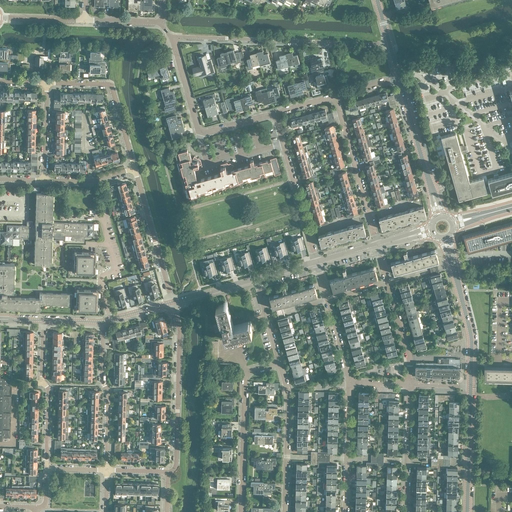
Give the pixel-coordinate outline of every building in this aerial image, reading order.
[(128,0),(128,11),(137,11),(137,10),(138,10),(140,10),(140,1),(137,1),(137,3),(134,3),(134,0),(128,0)] [(140,10),(141,10),(143,10),(143,11),(152,12),(152,4),(152,0),(143,0),(144,1),(140,1),(140,10)] [(395,3),(396,5),(397,8),(397,9),(400,8),(406,6),(404,0),(395,3)] [(59,57),(59,60),(71,61),(71,58),(68,58),(68,57),(70,57),(70,50),(60,50),(60,57),(59,57)] [(227,52),(230,62),(234,61),(234,63),(236,64),(241,62),(241,64),(245,63),(244,60),(241,61),(238,52),(236,53),(234,53),(233,50),(227,52)] [(89,57),(89,61),(101,61),(101,58),(100,58),(100,51),(90,51),(90,55),(89,55),(89,57)] [(263,51),(256,53),(259,64),(260,66),(271,63),(268,53),(268,54),(265,54),(264,54),(264,53),(263,53),(263,51)] [(230,63),(227,52),(221,53),(222,57),(218,58),(219,62),(217,62),(218,70),(227,67),(227,64),(230,63)] [(292,52),(286,54),(286,55),(289,65),(290,65),(290,64),(294,63),(294,64),(294,66),(300,64),(297,55),(294,55),(295,56),(293,57),(293,56),(292,52)] [(259,64),(256,53),(250,55),(251,58),(244,60),(245,63),(247,71),(253,69),(253,67),(256,66),(256,65),(259,64)] [(277,61),(274,61),(275,63),(277,70),(279,69),(286,67),(285,66),(289,65),(286,55),(282,56),(282,55),(280,56),(281,59),(279,60),(276,60),(277,61)] [(199,67),(193,68),(195,75),(198,74),(203,73),(204,75),(209,74),(215,72),(211,60),(207,61),(205,56),(199,58),(199,59),(201,66),(199,67)] [(314,57),(308,59),(311,68),(312,74),(324,70),(323,68),(323,67),(322,68),(321,65),(322,65),(323,65),(321,58),(317,59),(316,56),(317,56),(314,57)] [(36,60),(34,60),(34,64),(42,65),(42,67),(45,67),(45,61),(42,61),(42,57),(36,57),(36,60)] [(12,59),(6,59),(0,58),(0,69),(7,69),(7,63),(12,64),(12,59)] [(76,64),(76,61),(71,61),(59,60),(59,64),(60,64),(59,71),(70,71),(70,64),(76,64)] [(101,65),(101,61),(89,61),(89,65),(90,65),(90,72),(100,72),(100,65),(101,65)] [(150,66),(147,67),(147,70),(149,77),(150,76),(154,75),(159,74),(158,72),(161,71),(160,68),(160,66),(157,67),(155,61),(149,63),(150,66)] [(161,71),(158,72),(159,74),(160,79),(163,78),(170,76),(166,64),(160,66),(160,68),(161,71)] [(312,74),(313,77),(312,77),(314,82),(316,81),(318,88),(325,86),(324,83),(328,82),(326,75),(325,75),(325,73),(324,73),(324,71),(324,70),(312,74)] [(307,88),(304,80),(297,82),(298,83),(294,84),(297,94),(304,93),(303,89),(304,89),(307,88)] [(250,90),(252,89),(250,81),(243,83),(244,87),(248,86),(250,90)] [(267,91),(267,92),(270,101),(274,100),(274,101),(277,101),(276,97),(280,96),(278,90),(280,89),(278,82),(274,83),(275,86),(272,87),(273,88),(273,90),(271,90),(267,91)] [(297,94),(294,84),(291,85),(288,85),(288,83),(283,84),(286,94),(290,93),(291,96),(297,94)] [(170,92),(169,87),(159,90),(161,97),(163,96),(164,100),(175,97),(174,93),(174,91),(170,92)] [(256,91),(253,92),(256,102),(259,101),(259,102),(262,101),(263,101),(264,102),(264,104),(271,102),(270,101),(267,92),(267,91),(266,89),(261,90),(260,90),(256,91)] [(511,90),(510,91),(510,92),(511,95),(511,96),(511,98),(511,99),(511,102),(511,103),(511,173),(509,175),(509,174),(509,175),(506,176),(506,175),(505,176),(502,177),(502,176),(502,177),(499,178),(499,177),(498,178),(496,179),(495,178),(495,179),(492,179),(491,180),(489,180),(488,181),(489,184),(486,185),(488,193),(491,192),(492,194),(492,195),(493,195),(495,194),(496,194),(499,193),(500,193),(502,192),(503,192),(506,191),(507,191),(506,191),(509,190),(510,190),(511,189),(511,90)] [(36,92),(30,92),(30,100),(36,101),(36,97),(37,97),(38,97),(38,92),(37,92),(36,92)] [(381,94),(380,94),(381,97),(382,102),(383,102),(388,100),(389,100),(388,100),(388,97),(387,95),(386,92),(382,94),(381,94)] [(216,104),(214,98),(216,97),(215,93),(205,96),(206,96),(206,99),(203,100),(205,107),(216,104)] [(244,98),(240,99),(243,109),(247,108),(247,109),(250,108),(249,105),(253,103),(250,93),(243,95),(244,98)] [(379,95),(375,96),(377,103),(377,105),(383,104),(382,102),(381,97),(380,94),(379,95)] [(176,97),(175,97),(164,100),(162,101),(166,112),(169,111),(169,112),(175,110),(174,104),(177,103),(176,97)] [(244,110),(243,109),(240,99),(234,101),(233,97),(225,100),(227,106),(228,106),(229,110),(236,108),(237,112),(244,110)] [(351,102),(348,103),(349,108),(350,112),(354,110),(359,108),(360,108),(357,101),(356,101),(355,101),(351,102)] [(218,113),(216,104),(205,107),(208,116),(218,113)] [(104,105),(98,107),(99,110),(97,111),(96,111),(98,117),(106,115),(105,109),(104,105)] [(37,106),(30,106),(30,110),(27,110),(27,116),(36,116),(36,110),(37,106)] [(321,111),(319,111),(321,119),(322,119),(322,122),(328,120),(327,118),(328,117),(327,114),(326,114),(326,112),(325,110),(321,111)] [(176,113),(166,116),(170,128),(172,127),(173,127),(182,124),(181,120),(182,120),(181,118),(178,119),(176,113)] [(108,120),(106,115),(98,117),(100,123),(108,120)] [(298,118),(296,118),(299,126),(304,124),(302,116),(298,117),(298,118)] [(353,119),(352,120),(353,120),(353,121),(353,122),(354,126),(362,123),(360,118),(360,117),(354,119),(353,119)] [(294,118),(290,120),(292,124),(291,124),(292,126),(292,127),(293,127),(298,126),(299,126),(296,118),(294,119),(294,118)] [(110,126),(108,120),(100,123),(101,128),(110,126)] [(362,123),(354,126),(355,130),(355,129),(356,131),(364,129),(362,123)] [(170,128),(168,128),(171,140),(178,138),(178,137),(182,135),(182,133),(182,132),(181,131),(182,131),(185,130),(183,124),(182,124),(173,127),(172,127),(170,128)] [(111,132),(110,126),(101,128),(103,134),(111,132)] [(327,133),(323,134),(325,140),(326,140),(329,139),(336,137),(336,136),(336,135),(336,134),(336,133),(336,132),(335,131),(327,133)] [(400,131),(393,133),(394,139),(402,137),(401,133),(400,131)] [(488,193),(486,185),(484,178),(470,182),(469,179),(468,176),(468,175),(467,172),(466,169),(466,168),(465,165),(464,162),(464,161),(463,158),(462,155),(462,154),(461,152),(461,151),(460,148),(460,147),(459,145),(459,144),(458,141),(458,140),(457,138),(457,137),(456,134),(456,133),(455,134),(452,134),(452,135),(449,135),(448,136),(445,136),(445,137),(442,137),(441,138),(442,141),(442,142),(443,145),(444,148),(444,149),(445,152),(446,155),(446,156),(447,158),(447,159),(448,162),(448,163),(449,165),(449,166),(450,169),(450,170),(451,172),(451,173),(452,176),(452,177),(452,176),(453,179),(453,180),(454,183),(455,186),(455,187),(456,190),(457,193),(457,194),(458,197),(459,200),(459,201),(460,201),(463,200),(466,199),(467,199),(469,198),(470,198),(473,197),(488,193)] [(365,135),(357,137),(359,141),(359,143),(369,140),(367,134),(365,135)] [(292,137),(293,139),(292,139),(294,143),(301,140),(300,135),(295,136),(292,137)] [(329,139),(326,140),(328,145),(331,145),(338,143),(338,142),(337,139),(336,138),(336,137),(329,139)] [(114,143),(113,138),(105,140),(106,146),(107,146),(109,145),(114,143)] [(301,140),(294,143),(295,147),(295,148),(295,149),(295,148),(303,146),(301,141),(301,140)] [(359,143),(360,145),(361,149),(369,147),(368,146),(367,141),(369,140),(359,143)] [(398,151),(392,152),(393,155),(401,153),(400,150),(401,150),(400,150),(405,149),(404,145),(403,143),(404,143),(396,145),(398,151)] [(303,146),(295,148),(296,150),(297,154),(305,152),(308,151),(306,145),(305,146),(303,146)] [(369,147),(361,149),(362,153),(362,154),(362,155),(363,155),(370,152),(369,147)] [(184,151),(174,154),(175,156),(175,157),(177,162),(176,162),(176,163),(177,163),(178,167),(178,168),(179,171),(178,171),(178,172),(180,180),(182,189),(183,189),(185,197),(185,198),(199,194),(200,197),(201,196),(205,195),(214,193),(223,190),(231,188),(236,186),(237,186),(240,185),(249,183),(257,180),(258,180),(266,178),(275,175),(276,175),(278,175),(281,174),(276,157),(270,159),(271,161),(268,162),(267,160),(254,164),(251,165),(231,170),(234,165),(233,166),(229,164),(227,163),(221,164),(221,167),(221,168),(222,171),(222,172),(221,173),(197,180),(194,168),(195,167),(196,166),(196,167),(199,166),(199,165),(202,164),(201,160),(198,159),(198,158),(197,160),(194,158),(194,157),(193,158),(192,160),(190,152),(188,153),(187,150),(184,151)] [(305,152),(297,154),(298,158),(298,159),(299,160),(298,160),(306,158),(309,157),(308,151),(305,152)] [(370,152),(363,155),(363,156),(364,160),(365,160),(366,163),(370,162),(380,159),(379,156),(372,158),(370,152)] [(393,155),(389,156),(390,160),(394,158),(399,157),(401,162),(408,160),(407,157),(407,155),(407,154),(406,155),(402,156),(401,153),(393,155)] [(114,162),(111,154),(105,155),(108,163),(114,162)] [(108,163),(105,155),(99,157),(102,165),(108,163)] [(102,165),(99,157),(93,159),(95,164),(96,167),(96,169),(99,168),(98,166),(102,165)] [(306,158),(298,160),(299,160),(299,161),(299,162),(300,166),(308,164),(310,163),(311,163),(309,157),(306,158)] [(61,171),(61,163),(61,160),(59,160),(59,158),(54,158),(54,163),(52,163),(52,166),(54,166),(54,167),(54,171),(61,171)] [(366,166),(366,167),(366,168),(367,172),(375,170),(377,169),(376,164),(380,162),(380,159),(370,162),(366,163),(367,166),(366,166)] [(337,168),(332,169),(333,172),(341,170),(340,170),(340,168),(340,167),(345,166),(344,162),(343,162),(343,160),(335,162),(337,168)] [(85,172),(85,170),(88,170),(88,164),(87,161),(85,161),(79,161),(79,163),(78,172),(85,172)] [(308,164),(300,166),(301,170),(302,171),(302,172),(310,169),(312,169),(310,163),(308,164)] [(403,168),(399,169),(400,175),(404,174),(412,172),(411,168),(410,168),(410,167),(410,166),(403,168)] [(310,169),(302,172),(302,173),(303,177),(308,176),(309,179),(317,177),(316,174),(311,175),(310,170),(310,169)] [(341,170),(333,172),(334,175),(339,174),(340,179),(340,180),(348,178),(347,174),(346,172),(342,173),(341,173),(341,170)] [(375,170),(367,172),(368,176),(369,176),(369,178),(377,175),(375,170)] [(369,180),(368,180),(369,183),(370,183),(378,181),(381,181),(379,175),(377,175),(369,178),(370,180),(369,180)] [(305,183),(305,184),(305,183),(306,185),(307,189),(315,187),(314,187),(313,181),(318,180),(317,177),(309,179),(310,181),(310,182),(305,183)] [(340,180),(338,180),(340,186),(342,185),(350,183),(349,183),(349,182),(349,181),(348,178),(340,180)] [(378,181),(370,183),(372,188),(372,189),(380,187),(378,181)] [(118,189),(119,191),(127,189),(125,182),(120,184),(120,182),(105,186),(107,194),(110,193),(110,191),(118,189)] [(415,183),(407,185),(409,191),(417,189),(416,189),(416,188),(415,183)] [(129,195),(127,189),(119,191),(116,192),(118,198),(129,195)] [(417,189),(409,191),(411,197),(411,198),(414,197),(413,197),(416,196),(418,195),(417,191),(416,190),(417,189)] [(316,193),(308,195),(309,197),(308,198),(308,199),(309,199),(309,200),(310,200),(310,201),(318,199),(321,198),(319,192),(316,193)] [(381,193),(374,195),(375,199),(376,201),(383,199),(385,198),(384,192),(381,193)] [(51,264),(52,239),(52,238),(55,236),(72,236),(72,240),(83,240),(83,236),(93,237),(94,223),(84,223),(84,225),(80,225),(81,223),(78,223),(78,225),(75,225),(75,223),(52,222),(53,193),(36,193),(35,226),(32,226),(32,227),(30,227),(30,226),(7,225),(6,232),(0,231),(0,244),(13,245),(13,241),(15,239),(23,239),(23,237),(25,237),(25,239),(29,239),(29,238),(35,238),(35,239),(34,264),(51,264)] [(130,200),(129,195),(118,198),(119,203),(120,203),(130,200)] [(345,197),(342,198),(344,204),(347,203),(355,201),(353,197),(353,196),(353,195),(345,197)] [(318,199),(310,201),(311,205),(312,206),(312,207),(319,204),(318,199)] [(376,201),(375,201),(376,201),(376,203),(377,207),(382,206),(385,205),(383,199),(376,201)] [(132,206),(130,200),(120,203),(121,209),(124,208),(132,206)] [(347,203),(344,204),(346,209),(349,209),(356,206),(355,205),(356,205),(356,204),(355,201),(347,203)] [(319,204),(312,207),(312,208),(313,212),(321,210),(323,209),(322,204),(319,204)] [(134,212),(132,206),(124,208),(126,214),(127,214),(127,216),(133,215),(133,212),(134,212)] [(356,206),(349,209),(350,214),(350,215),(353,214),(355,213),(356,213),(355,213),(358,212),(357,208),(356,208),(356,206)] [(426,217),(425,213),(423,206),(423,207),(420,207),(419,207),(419,208),(417,208),(416,208),(414,209),(411,210),(408,211),(408,210),(407,211),(408,211),(405,212),(405,211),(404,212),(402,212),(401,212),(404,223),(426,217)] [(404,223),(401,212),(401,213),(398,213),(397,214),(395,214),(394,214),(394,215),(392,215),(389,216),(387,217),(386,217),(383,218),(382,218),(380,219),(380,218),(379,219),(382,229),(404,223)] [(135,219),(134,219),(134,216),(125,218),(128,227),(129,227),(137,225),(136,219),(135,219)] [(323,216),(315,218),(316,220),(315,220),(316,224),(319,223),(321,223),(324,222),(323,216)] [(366,234),(365,231),(363,223),(362,223),(362,224),(360,224),(359,224),(359,225),(356,225),(355,225),(355,226),(353,226),(350,227),(348,228),(348,227),(347,228),(345,229),(345,228),(344,229),(341,230),(341,229),(344,240),(366,234)] [(511,223),(464,237),(468,253),(511,240),(511,223)] [(139,230),(137,225),(129,227),(128,228),(128,230),(130,229),(131,233),(139,230)] [(344,240),(341,229),(340,230),(338,230),(337,231),(334,231),(333,232),(334,232),(331,232),(328,233),(326,234),(325,234),(323,235),(322,235),(319,236),(318,236),(321,246),(344,240)] [(140,236),(139,230),(131,233),(132,238),(140,236)] [(140,236),(132,238),(130,239),(132,245),(142,242),(143,241),(142,239),(141,239),(140,236)] [(293,247),(291,248),(292,253),(300,251),(299,250),(301,249),(302,250),(304,249),(305,250),(302,238),(302,237),(301,237),(301,238),(291,241),(293,247)] [(143,244),(142,242),(132,245),(133,251),(144,248),(145,247),(144,245),(143,244)] [(275,252),(273,253),(275,258),(282,256),(282,255),(284,254),(284,255),(287,254),(287,255),(288,255),(284,242),(283,242),(284,243),(273,246),(275,252)] [(258,257),(256,257),(257,263),(264,261),(264,260),(266,259),(266,260),(269,259),(269,260),(270,259),(266,246),(266,247),(266,248),(256,251),(258,257)] [(144,250),(144,248),(133,251),(135,256),(137,256),(145,254),(146,253),(146,251),(144,250)] [(405,258),(391,262),(391,263),(394,274),(399,273),(399,274),(401,273),(401,272),(408,271),(412,270),(412,269),(417,268),(417,269),(421,267),(426,266),(428,266),(428,265),(429,265),(436,262),(439,262),(436,253),(438,252),(437,250),(437,249),(408,258),(407,256),(405,257),(405,258)] [(240,262),(238,262),(239,265),(240,268),(247,266),(247,265),(249,264),(249,265),(252,264),(252,265),(252,264),(249,251),(248,252),(248,253),(238,255),(240,262)] [(74,252),(74,273),(95,273),(95,252),(74,252)] [(221,267),(220,267),(222,273),(229,271),(229,270),(231,269),(231,270),(234,269),(234,270),(235,269),(234,267),(231,256),(230,257),(231,258),(220,260),(222,267),(221,267)] [(149,265),(147,259),(139,262),(140,267),(139,268),(140,271),(149,268),(148,265),(149,265)] [(13,292),(14,288),(12,288),(12,285),(12,282),(14,282),(14,273),(12,273),(12,267),(14,268),(14,263),(10,263),(10,261),(4,261),(2,260),(2,263),(0,262),(0,307),(6,307),(6,309),(14,309),(14,308),(17,308),(20,308),(20,309),(29,310),(29,308),(35,308),(35,310),(39,310),(39,303),(42,304),(42,305),(46,305),(46,303),(52,303),(52,305),(61,305),(61,303),(66,304),(66,305),(71,305),(71,294),(71,295),(67,295),(67,293),(61,293),(61,295),(53,294),(53,293),(46,293),(46,294),(42,294),(42,293),(43,293),(39,293),(39,298),(39,299),(35,299),(35,298),(29,298),(29,299),(21,299),(21,298),(14,297),(14,299),(6,298),(6,297),(3,297),(3,295),(6,295),(6,292),(13,292)] [(205,272),(203,272),(204,278),(212,276),(211,274),(213,274),(214,275),(216,274),(217,274),(215,267),(214,262),(203,265),(205,272)] [(344,275),(330,280),(333,292),(338,290),(338,291),(340,290),(347,288),(349,288),(349,287),(356,285),(356,286),(358,285),(360,284),(364,283),(365,283),(367,283),(367,282),(373,280),(373,281),(376,280),(375,280),(378,279),(375,270),(377,270),(376,267),(377,266),(347,275),(346,273),(344,274),(344,275)] [(431,276),(428,277),(430,283),(433,282),(441,279),(440,276),(441,276),(441,275),(440,274),(440,273),(438,274),(437,271),(431,273),(432,275),(431,276)] [(433,282),(430,283),(432,288),(434,287),(443,285),(442,281),(443,281),(442,281),(441,280),(442,279),(441,279),(433,282)] [(147,281),(143,282),(145,291),(149,290),(149,292),(151,297),(157,295),(157,293),(158,293),(157,288),(155,288),(153,280),(147,282),(147,281)] [(408,282),(399,285),(400,285),(400,287),(399,287),(400,287),(401,291),(410,288),(408,283),(408,282)] [(283,293),(269,297),(270,297),(273,309),(276,308),(282,306),(286,305),(289,305),(288,304),(295,302),(295,303),(297,302),(304,300),(306,300),(306,299),(313,297),(313,298),(315,297),(317,296),(315,287),(316,287),(316,285),(315,284),(287,292),(286,292),(286,290),(283,291),(284,293),(283,293)] [(131,286),(127,287),(130,295),(133,294),(133,295),(133,296),(133,297),(135,301),(137,301),(137,302),(143,300),(141,294),(140,294),(137,285),(131,287),(131,286)] [(443,285),(434,287),(435,288),(436,293),(438,293),(445,291),(444,287),(445,287),(444,287),(443,285),(444,285),(443,285)] [(410,288),(401,291),(402,293),(401,293),(402,293),(403,296),(402,297),(411,294),(414,293),(413,287),(410,288)] [(121,289),(114,291),(116,299),(115,299),(116,305),(118,304),(118,306),(125,304),(124,299),(123,298),(123,297),(126,296),(124,288),(120,288),(121,289)] [(76,310),(97,311),(97,290),(76,289),(76,310)] [(370,293),(367,294),(367,295),(368,300),(370,300),(372,299),(374,298),(381,296),(380,293),(381,292),(380,293),(379,291),(380,291),(380,290),(370,293)] [(438,293),(436,293),(438,299),(446,297),(445,293),(446,293),(445,293),(445,291),(438,293)] [(411,294),(402,297),(403,297),(403,298),(402,299),(403,299),(404,302),(413,300),(411,294)] [(372,299),(370,300),(371,306),(374,305),(383,302),(382,299),(382,298),(383,298),(381,298),(381,297),(382,296),(381,296),(374,298),(372,299)] [(438,299),(435,300),(437,306),(439,305),(448,302),(447,299),(448,299),(448,298),(447,299),(446,297),(447,297),(447,296),(446,297),(438,299)] [(340,308),(349,305),(351,305),(350,299),(348,300),(348,299),(338,302),(339,302),(340,304),(339,304),(340,304),(341,308),(340,308)] [(413,300),(404,302),(404,303),(404,302),(405,304),(404,305),(405,305),(405,304),(406,308),(405,308),(406,308),(415,306),(413,300)] [(224,304),(219,305),(216,306),(221,324),(219,325),(220,331),(223,330),(226,340),(253,332),(250,324),(252,324),(251,321),(234,326),(227,302),(224,302),(224,304)] [(383,302),(374,305),(376,310),(384,308),(383,304),(384,304),(383,304),(383,302)] [(448,302),(439,305),(441,310),(441,311),(450,308),(449,305),(449,304),(450,304),(449,304),(448,303),(449,302),(448,302)] [(351,311),(349,305),(340,308),(341,308),(341,310),(340,310),(341,310),(342,313),(342,314),(351,311)] [(415,306),(406,308),(407,310),(406,310),(406,311),(406,310),(407,310),(408,314),(407,314),(416,311),(415,306)] [(310,310),(312,316),(321,313),(320,313),(320,312),(321,311),(320,311),(319,308),(319,307),(310,310)] [(376,310),(373,311),(375,317),(377,316),(386,313),(385,310),(386,310),(384,310),(384,308),(385,308),(384,308),(376,310)] [(450,308),(441,311),(442,316),(451,314),(450,310),(451,310),(450,310),(450,308)] [(353,317),(351,311),(342,314),(343,314),(343,315),(342,316),(343,316),(344,319),(343,319),(353,317)] [(416,311),(407,314),(408,314),(408,316),(407,316),(408,316),(409,319),(409,320),(418,317),(420,317),(419,314),(419,313),(418,311),(416,311)] [(321,313),(312,316),(310,316),(311,322),(313,322),(323,319),(322,319),(322,317),(321,317),(320,314),(321,313)] [(377,316),(375,317),(377,323),(379,322),(388,319),(387,319),(386,316),(387,316),(387,315),(386,316),(386,314),(386,313),(386,314),(386,313),(377,316)] [(451,314),(442,316),(444,322),(450,320),(453,320),(452,316),(453,316),(452,316),(451,314),(452,314),(451,314)] [(285,317),(280,318),(278,319),(279,321),(278,321),(278,322),(279,321),(280,325),(289,322),(292,321),(290,316),(288,316),(285,317)] [(154,321),(156,327),(165,324),(165,321),(164,319),(164,318),(163,318),(162,317),(159,318),(159,319),(154,321)] [(354,323),(353,317),(343,319),(343,320),(344,319),(345,321),(343,322),(344,321),(345,325),(354,323)] [(418,317),(409,320),(410,322),(409,322),(410,322),(411,325),(410,325),(410,326),(419,323),(418,317)] [(323,319),(313,322),(315,327),(324,325),(323,323),(324,323),(323,323),(322,319),(323,319)] [(377,323),(376,323),(378,329),(381,328),(380,327),(389,325),(388,322),(389,321),(388,322),(387,320),(388,320),(388,319),(379,322),(377,323)] [(444,322),(441,323),(443,329),(445,328),(454,325),(453,322),(454,322),(454,321),(453,322),(453,320),(450,320),(444,322)] [(289,322),(280,325),(281,327),(280,327),(281,327),(282,331),(291,328),(289,322)] [(139,324),(139,325),(137,325),(136,325),(133,326),(135,335),(136,337),(144,335),(145,333),(144,330),(145,330),(143,323),(141,323),(139,324)] [(355,324),(354,323),(345,325),(346,325),(346,327),(345,327),(345,328),(346,327),(347,331),(356,328),(358,328),(358,326),(357,325),(355,324)] [(419,323),(410,326),(411,326),(411,327),(410,328),(411,328),(412,331),(421,329),(421,328),(419,323)] [(166,327),(165,324),(156,327),(157,333),(162,332),(163,335),(167,334),(166,331),(167,331),(167,330),(166,327)] [(324,325),(315,327),(317,333),(326,331),(326,330),(325,331),(325,329),(326,329),(326,328),(325,329),(324,325)] [(389,325),(380,327),(381,328),(382,333),(391,331),(390,327),(391,327),(389,327),(389,326),(390,325),(389,325)] [(454,325),(445,328),(446,328),(447,334),(449,333),(456,331),(455,328),(456,327),(455,328),(455,326),(455,325),(454,325)] [(135,335),(133,326),(131,327),(130,326),(127,328),(130,337),(135,335)] [(130,337),(127,328),(125,329),(124,328),(121,330),(124,338),(130,337)] [(292,334),(291,328),(282,331),(281,331),(282,331),(283,333),(281,333),(282,333),(283,336),(292,334)] [(357,334),(356,328),(347,331),(348,333),(347,333),(348,333),(349,337),(357,334)] [(421,329),(412,331),(413,331),(413,333),(412,333),(412,334),(413,333),(414,337),(421,335),(423,334),(421,329)] [(124,338),(121,330),(119,330),(118,330),(115,331),(115,332),(116,335),(118,340),(124,338)] [(326,331),(317,333),(318,339),(327,336),(326,335),(327,334),(326,334),(325,331),(326,331)] [(391,331),(382,333),(382,334),(384,339),(392,336),(391,333),(392,333),(391,333),(390,331),(391,331)] [(449,333),(447,334),(449,340),(448,340),(458,337),(457,333),(458,333),(457,333),(456,331),(457,331),(456,331),(449,333)] [(294,339),(292,334),(283,336),(283,337),(284,336),(284,338),(283,339),(284,339),(285,342),(294,339)] [(357,334),(349,337),(348,337),(349,337),(350,339),(348,339),(349,339),(350,342),(359,340),(357,334)] [(414,337),(415,339),(414,339),(415,339),(416,343),(424,340),(423,335),(423,334),(421,335),(414,337)] [(327,337),(327,336),(318,339),(320,345),(329,342),(328,340),(329,340),(328,340),(327,337)] [(392,336),(384,339),(385,345),(394,342),(393,339),(394,339),(393,339),(392,337),(393,337),(392,337),(392,336)] [(294,339),(285,342),(284,342),(285,343),(285,342),(286,344),(285,344),(285,345),(286,344),(287,348),(296,345),(294,339)] [(359,340),(350,342),(350,343),(351,343),(351,344),(350,345),(351,345),(352,348),(360,346),(359,340)] [(415,343),(416,343),(416,345),(415,345),(416,345),(417,348),(417,349),(418,350),(424,349),(424,347),(426,346),(424,341),(424,340),(416,343),(415,343)] [(329,342),(320,345),(318,345),(320,351),(331,348),(330,348),(330,346),(331,346),(330,346),(329,342)] [(394,342),(385,345),(387,350),(396,348),(395,345),(396,344),(394,345),(394,343),(395,343),(394,342)] [(296,345),(287,348),(286,348),(287,348),(287,350),(286,350),(287,350),(288,354),(297,351),(296,345)] [(360,346),(352,348),(351,348),(352,349),(352,348),(353,350),(352,350),(352,351),(353,350),(354,354),(362,351),(360,346)] [(331,348),(320,351),(321,357),(323,356),(332,354),(331,352),(332,352),(331,352),(331,351),(332,351),(331,349),(330,349),(330,348),(331,348)] [(396,348),(387,350),(387,351),(389,356),(388,357),(398,354),(397,354),(396,351),(396,350),(397,350),(396,350),(396,349),(396,348)] [(156,359),(156,356),(162,356),(163,349),(160,349),(154,349),(152,349),(152,355),(150,355),(150,354),(146,354),(146,355),(141,355),(141,358),(151,358),(156,359)] [(297,351),(288,354),(289,354),(289,356),(288,356),(289,356),(290,359),(299,357),(297,351)] [(362,351),(354,354),(353,354),(354,354),(354,356),(353,356),(354,356),(355,360),(364,357),(362,351)] [(332,354),(323,356),(325,362),(334,360),(334,359),(333,360),(333,358),(334,357),(333,358),(332,354)] [(301,363),(299,357),(290,359),(289,360),(290,360),(291,361),(289,362),(290,362),(291,365),(301,363)] [(366,357),(364,357),(355,360),(356,360),(356,362),(355,362),(356,362),(357,365),(356,366),(362,364),(363,366),(367,365),(366,363),(368,363),(366,357)] [(452,359),(449,359),(449,361),(452,361),(452,364),(453,364),(453,367),(454,367),(454,379),(456,379),(456,377),(459,377),(459,378),(460,378),(460,371),(460,368),(461,368),(462,368),(462,364),(461,363),(461,364),(460,364),(460,359),(455,359),(454,359),(452,359)] [(334,360),(325,362),(326,368),(335,365),(334,364),(336,363),(335,363),(334,363),(334,360)] [(301,363),(291,365),(291,366),(292,365),(292,367),(291,368),(292,367),(293,371),(302,368),(301,363)] [(336,365),(335,365),(326,368),(328,374),(337,371),(336,371),(336,369),(337,369),(336,369),(335,366),(336,365)] [(485,367),(484,379),(511,380),(511,367),(485,367)] [(304,374),(302,368),(293,371),(294,371),(294,373),(293,373),(293,374),(294,373),(295,377),(304,374)] [(305,380),(304,374),(295,377),(294,377),(295,377),(296,379),(294,379),(295,379),(296,382),(296,383),(306,380),(305,380)] [(233,389),(233,384),(234,384),(234,381),(232,381),(232,376),(233,376),(217,376),(217,379),(217,382),(217,383),(223,383),(223,389),(222,389),(233,389)] [(125,385),(125,378),(114,377),(114,383),(113,383),(114,383),(114,385),(125,385)] [(11,387),(9,387),(9,379),(0,378),(0,403),(11,404),(11,401),(11,398),(11,396),(3,396),(3,394),(11,395),(11,393),(11,390),(11,387)] [(266,393),(267,382),(254,382),(254,385),(256,385),(255,393),(266,393)] [(278,389),(278,382),(267,382),(266,393),(266,397),(274,397),(275,388),(278,389)] [(162,397),(162,393),(151,392),(151,396),(148,396),(148,399),(144,399),(144,398),(142,398),(143,397),(140,397),(140,401),(149,402),(149,399),(161,399),(161,397),(162,397)] [(233,413),(233,407),(233,404),(231,404),(231,400),(219,400),(219,412),(222,412),(233,413)] [(161,402),(149,402),(140,401),(140,405),(149,405),(150,405),(150,406),(151,407),(152,407),(153,407),(154,407),(155,408),(155,411),(156,411),(165,411),(165,405),(160,405),(161,402)] [(11,404),(0,403),(0,420),(11,421),(10,421),(10,418),(11,418),(10,418),(11,415),(11,413),(2,413),(2,411),(11,412),(11,410),(11,407),(11,404)] [(278,404),(266,404),(266,407),(266,418),(266,421),(269,421),(269,418),(274,418),(274,413),(277,414),(277,410),(277,408),(278,407),(277,407),(277,404),(278,404)] [(266,418),(266,407),(253,407),(253,410),(255,410),(255,418),(266,418)] [(11,421),(0,420),(0,437),(1,438),(10,438),(10,435),(10,432),(10,430),(2,430),(2,428),(10,429),(10,427),(10,424),(10,421),(11,421)] [(233,428),(232,428),(230,428),(230,427),(230,424),(219,423),(219,428),(222,428),(221,431),(219,431),(218,431),(218,435),(219,436),(221,436),(221,439),(227,439),(227,436),(232,436),(232,430),(233,430),(233,428)] [(265,443),(265,432),(253,432),(253,435),(252,435),(255,435),(255,443),(265,443)] [(277,433),(277,432),(265,432),(265,443),(273,443),(273,438),(277,439),(277,435),(277,433)] [(148,442),(154,442),(160,442),(160,440),(161,440),(161,436),(151,436),(151,440),(147,440),(147,442),(139,442),(139,444),(148,445),(148,442)] [(232,459),(232,448),(223,448),(222,448),(222,445),(210,444),(210,450),(220,450),(220,455),(223,455),(223,459),(222,459),(232,459)] [(429,449),(427,449),(418,449),(416,449),(416,451),(418,451),(418,454),(418,455),(418,457),(423,457),(423,455),(429,455),(429,449)] [(142,452),(139,452),(139,450),(133,450),(133,453),(132,460),(136,460),(136,461),(139,461),(141,461),(142,461),(142,455),(142,452)] [(264,458),(264,457),(252,457),(252,460),(256,460),(255,463),(254,463),(254,467),(255,467),(255,468),(264,468),(264,458)] [(276,457),(264,457),(264,458),(264,468),(264,471),(267,471),(267,470),(273,470),(273,471),(273,467),(272,467),(273,464),(276,464),(276,466),(276,457)] [(330,459),(330,458),(317,458),(317,461),(317,464),(318,464),(318,467),(321,467),(321,466),(326,466),(326,468),(327,468),(327,471),(337,471),(337,468),(337,465),(330,464),(330,461),(330,459)] [(377,466),(377,463),(371,462),(366,462),(366,465),(357,465),(357,466),(357,469),(357,471),(366,472),(367,468),(369,468),(369,466),(377,466)] [(210,476),(210,481),(215,481),(214,488),(230,489),(230,482),(230,479),(230,476),(210,476)] [(264,493),(264,482),(251,482),(251,485),(256,485),(256,493),(264,493)] [(275,482),(264,482),(264,493),(272,493),(272,488),(275,488),(275,482)] [(230,500),(230,498),(216,497),(216,499),(215,499),(215,510),(218,510),(230,511),(230,503),(230,500)]
